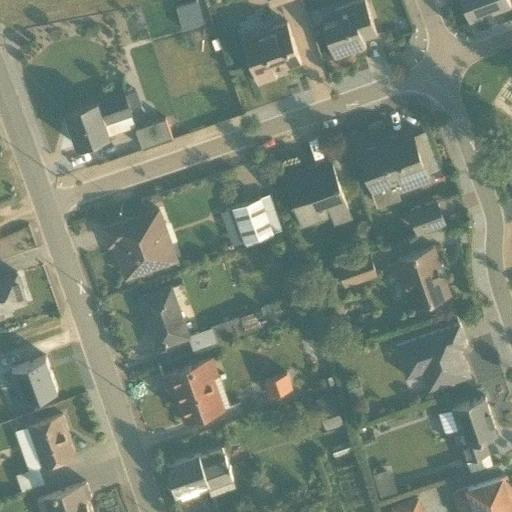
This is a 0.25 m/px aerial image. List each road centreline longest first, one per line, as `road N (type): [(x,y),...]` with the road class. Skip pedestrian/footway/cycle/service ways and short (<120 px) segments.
road 1 (residential): [(44,207),(442,67)]
road 2 (residential): [(153,511),(44,207)]
road 3 (residential): [(442,67),(494,221),(492,264),(511,330)]
road 4 (residential): [(44,207),(0,88)]
